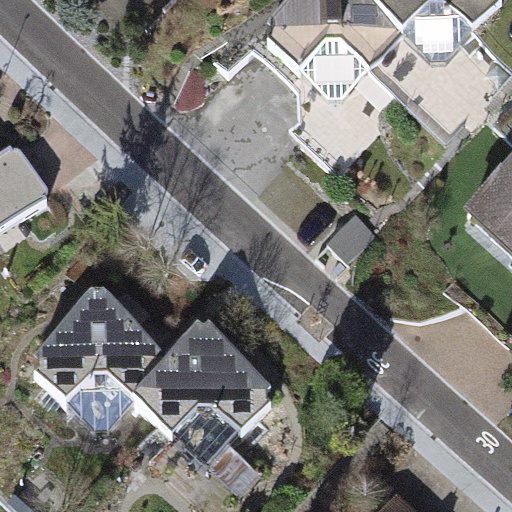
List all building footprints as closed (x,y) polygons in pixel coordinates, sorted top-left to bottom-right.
[(511,8),(511,0),(379,0),(373,7),(366,0),(317,0),(272,49),(345,116),(408,49),(444,81),(511,8)] [(0,247),(58,208),(5,133),(0,125),(0,247)] [(511,173),(460,227),(511,276),(511,173)] [(302,419),(205,329),(176,360),(167,370),(128,334),(99,307),(28,384),(107,457),(141,420),(227,500),(302,419)] [(413,511),(399,500),(388,511),(413,511)]
